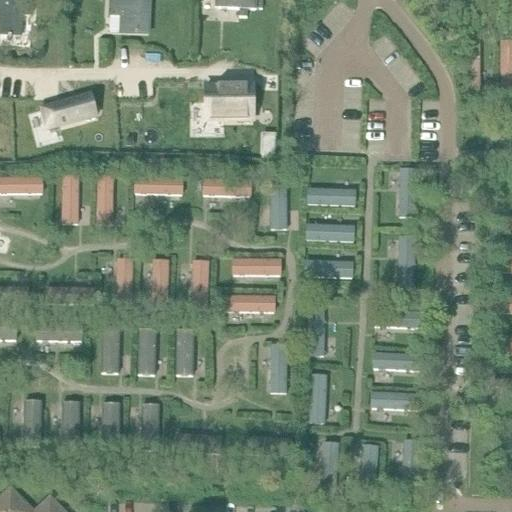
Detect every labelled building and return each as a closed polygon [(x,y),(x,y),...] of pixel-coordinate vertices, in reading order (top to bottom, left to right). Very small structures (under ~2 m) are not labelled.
[(0,0),(0,37),(7,38),(7,42),(11,42),(11,38),(21,38),(22,18),(30,19),(31,0),(0,0)] [(111,0),(111,18),(120,19),(119,36),(150,37),(152,0),(111,0)] [(252,91),(205,91),(205,125),(252,125),(252,91)] [(91,99),(40,113),(46,134),(96,121),(91,99)] [(33,511),(35,511),(12,488),(0,499),(0,511),(33,511)] [(36,511),(35,511),(33,511),(64,511),(51,497),(36,511)]
